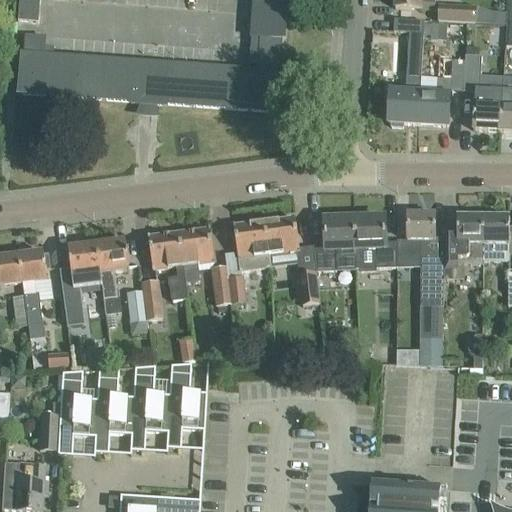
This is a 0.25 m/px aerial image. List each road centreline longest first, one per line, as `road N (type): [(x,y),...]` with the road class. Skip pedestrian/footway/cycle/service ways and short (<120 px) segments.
road 1 (residential): [(344,172),(0,213)]
road 2 (residential): [(344,172),(356,0)]
road 3 (residential): [(511,174),(344,172)]
road 4 (residential): [(198,475),(98,470),(95,511)]
